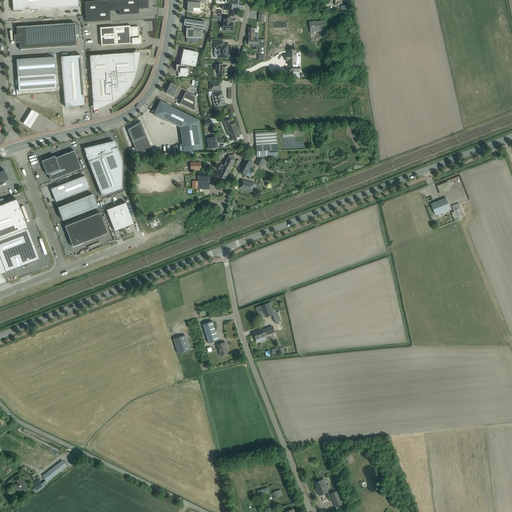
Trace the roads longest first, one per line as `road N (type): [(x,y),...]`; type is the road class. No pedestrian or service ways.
road 1 (tertiary): [(511,136),(223,248)]
road 2 (unclassified): [(309,511),(250,360),(223,248)]
road 3 (tertiary): [(17,147),(135,108),(158,74),(171,0)]
road 4 (tertiary): [(223,248),(0,335)]
road 5 (unclassified): [(204,511),(22,423),(0,403)]
road 6 (track): [(282,443),(511,422)]
road 7 (residential): [(224,206),(246,144),(233,86),(248,0)]
road 8 (residential): [(64,270),(17,147)]
